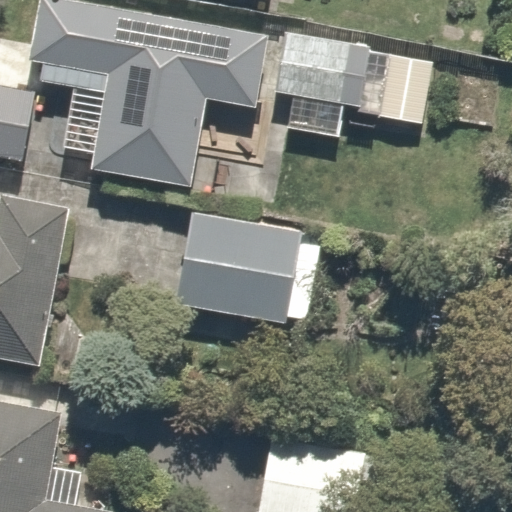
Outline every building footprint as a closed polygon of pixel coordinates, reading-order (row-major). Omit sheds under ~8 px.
[(275,33),(89,0),(38,0),(24,80),(76,89),(63,159),(190,182),(206,98),(261,108),(275,33)] [(287,130),(360,137),(370,36),(278,27),(270,99),(290,101),(287,130)] [(43,97),(0,93),(0,159),(38,163),(43,97)] [(0,357),(40,364),(63,209),(0,199),(0,357)] [(312,240),(295,222),(189,209),(177,309),(293,324),(300,270),(308,271),(312,240)] [(60,412),(0,402),(0,511),(108,511),(46,502),(60,412)] [(291,437),(266,434),(257,511),(400,511),(407,450),(336,442),(334,455),(290,450),(291,437)]
